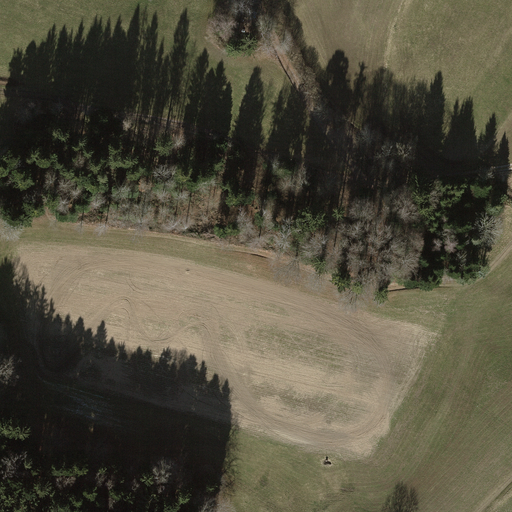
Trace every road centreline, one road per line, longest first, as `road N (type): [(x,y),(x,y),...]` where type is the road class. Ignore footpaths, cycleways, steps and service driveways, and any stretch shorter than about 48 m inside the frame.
road 1 (track): [(361,178),(197,129),(0,94)]
road 2 (track): [(511,168),(394,187),(361,178),(305,100),(256,0)]
